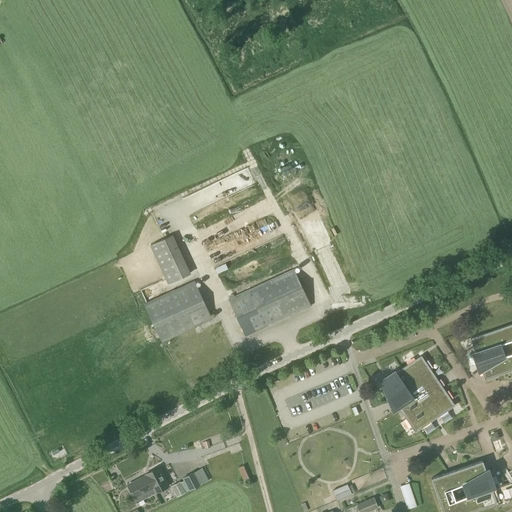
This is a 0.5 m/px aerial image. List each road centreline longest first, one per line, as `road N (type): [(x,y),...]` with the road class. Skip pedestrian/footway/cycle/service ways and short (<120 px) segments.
road 1 (tertiary): [(511,255),(235,382),(42,484)]
road 2 (track): [(235,382),(269,511)]
